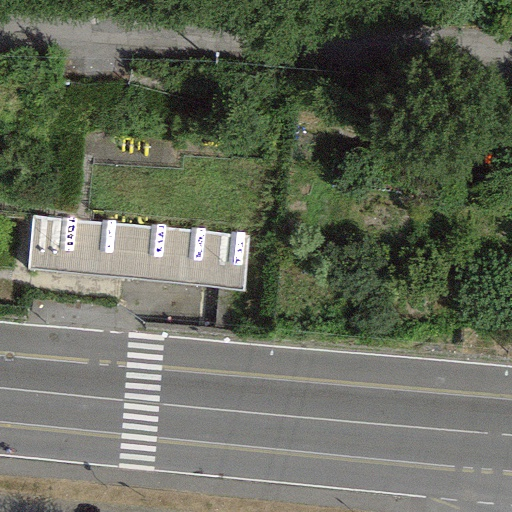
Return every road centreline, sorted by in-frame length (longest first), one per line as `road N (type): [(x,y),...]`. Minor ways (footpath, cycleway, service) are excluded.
road 1 (primary): [(0,389),(511,434)]
road 2 (unclassified): [(511,52),(0,27)]
